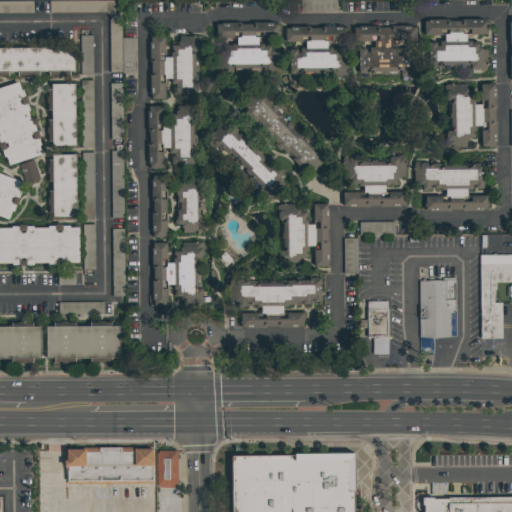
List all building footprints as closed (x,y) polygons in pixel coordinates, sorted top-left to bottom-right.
[(121,0),(122,72),(110,72),(109,16),(106,12),(49,13),(49,1),(121,0)] [(336,0),(336,11),(300,12),(300,0),(336,0)] [(0,1),(33,1),(33,13),(0,13),(0,1)] [(486,20),(486,28),(487,28),(487,34),(470,34),(470,29),(462,29),(462,34),(466,34),(466,41),(471,41),(471,42),(473,42),(473,41),(478,41),(478,48),(482,48),(482,49),(486,49),(486,50),(487,50),(487,54),(486,54),(487,69),(486,69),(486,71),(480,71),(480,70),(473,70),(473,69),(471,69),(470,64),(468,64),(469,65),(458,65),(458,68),(453,69),(453,65),(442,66),(442,64),(440,64),(440,70),(438,70),(437,67),(429,67),(428,42),(436,42),(436,46),(440,45),(439,41),(445,41),(445,34),(448,34),(448,29),(440,29),(440,35),(424,35),(424,22),(429,21),(429,19),(449,19),(449,21),(461,20),(461,19),(483,19),(483,20),(486,20)] [(254,33),(254,37),(258,37),(258,44),(263,44),(263,46),(270,46),(270,51),(274,51),(274,53),(279,53),(279,76),(264,77),(264,67),(261,67),(261,68),(250,69),(250,72),(246,72),(246,69),(234,69),(234,68),(233,68),(233,73),(217,73),(216,54),(223,54),(223,47),(232,47),(232,44),(237,44),(237,37),(241,37),(240,32),(233,32),(233,38),(217,38),(216,25),(221,25),(221,23),(241,22),(241,24),(252,24),(252,22),(274,22),(274,23),(277,23),(278,37),(262,38),(262,32),(254,33)] [(392,36),(392,40),(396,40),(396,47),(401,47),(401,49),(403,49),(403,48),(407,48),(408,54),(411,54),(412,75),(400,75),(400,70),(398,70),(398,71),(388,71),(388,75),(383,75),(383,71),(372,72),(372,70),(370,70),(370,73),(358,73),(358,49),(366,48),(366,52),(369,52),(369,47),(374,47),(374,40),(378,40),(378,35),(370,36),(370,41),(354,41),(354,27),(359,27),(359,26),(379,26),(379,27),(391,27),(391,26),(411,25),(411,27),(416,27),(416,41),(400,41),(400,36),(392,36)] [(347,27),(347,41),(331,41),(331,36),(323,36),(323,41),(327,41),(327,48),(332,48),(332,49),(335,49),(335,48),(339,48),(339,55),(342,55),(342,57),(347,57),(347,77),(332,77),(332,72),(319,73),(319,76),(314,76),(314,72),(304,72),(304,71),(299,71),(299,74),(290,74),(289,49),(297,49),(297,52),(300,52),(300,47),(305,47),(305,41),(309,41),(309,36),(301,36),(301,42),(285,42),(284,42),(284,34),(285,34),(285,28),(290,28),(290,26),(310,26),(310,28),(322,27),(322,26),(342,26),(342,27),(347,27)] [(92,35),(93,77),(81,77),(80,35),(92,35)] [(159,61),(164,61),(164,57),(171,57),(171,52),(173,52),(173,49),(171,49),(171,45),(178,45),(178,41),(179,41),(179,36),(199,36),(199,52),(193,52),(193,54),(195,54),(195,65),(196,65),(196,69),(195,69),(195,80),(193,80),(194,82),(196,82),(196,95),(173,95),(173,87),(175,87),(175,84),(171,84),(171,79),(164,79),(164,75),(159,75),(159,83),(165,83),(165,99),(151,99),(151,94),(150,94),(150,74),(151,74),(151,62),(150,62),(149,42),(151,42),(151,36),(165,36),(165,53),(159,53),(159,61)] [(135,38),(135,73),(122,73),(122,38),(135,38)] [(0,47),(75,47),(75,72),(70,72),(70,75),(63,75),(63,76),(56,76),(56,75),(49,75),(49,72),(39,72),(39,75),(32,75),(32,77),(25,77),(25,75),(18,75),(18,72),(9,72),(9,75),(1,76),(1,77),(0,77),(0,47)] [(81,80),(93,80),(94,148),(81,148),(81,80)] [(42,154),(9,165),(6,157),(4,157),(2,150),(1,151),(0,148),(0,88),(18,82),(21,90),(23,90),(25,96),(26,96),(29,103),(28,104),(30,110),(28,111),(32,125),(34,124),(36,131),(38,130),(40,138),(39,138),(41,145),(39,145),(42,154)] [(76,83),(76,146),(52,146),(52,141),(48,141),(48,134),(47,134),(47,127),(48,127),(48,120),(52,120),(52,110),(48,110),(48,102),(47,102),(47,96),(48,96),(48,89),(52,89),(52,83),(76,83)] [(110,83),(122,83),(122,140),(110,140),(110,83)] [(446,84),(466,84),(466,89),(467,89),(468,92),(473,92),(473,100),(474,100),(475,105),(481,104),(481,108),(486,108),(486,100),(481,101),(480,84),(494,83),(494,88),(497,88),(497,109),(495,109),(495,121),(497,121),(497,142),(495,142),(495,146),(481,146),(481,130),(486,130),(486,122),(482,122),(482,126),(475,126),(475,131),(473,131),(473,134),(474,134),(474,138),(468,138),(468,141),(466,142),(466,147),(447,148),(447,146),(445,146),(445,139),(447,139),(447,130),(452,130),(452,129),(450,129),(450,118),(448,118),(448,113),(450,113),(450,102),(452,102),(452,100),(446,100),(446,92),(444,92),(444,85),(446,85),(446,84)] [(328,158),(314,171),(308,164),(301,172),(297,168),(299,166),(292,159),(294,157),(288,151),(286,154),(278,145),(280,143),(272,136),(268,140),(263,135),(265,133),(260,128),(262,126),(257,120),(255,122),(248,115),(246,117),(243,114),(247,109),(241,103),(256,89),(283,116),(281,118),(296,133),(298,131),(314,147),(315,145),(328,158)] [(149,106),(163,106),(163,122),(157,122),(157,130),(162,130),(162,126),(171,126),(171,114),(176,114),(176,111),(177,111),(177,104),(197,103),(197,121),(191,121),(192,124),(193,124),(193,150),(192,150),(192,152),(199,152),(199,164),(171,164),(171,156),(173,156),(173,153),(169,153),(169,148),(162,148),(162,144),(158,144),(158,152),(163,152),(163,169),(149,169),(149,164),(148,164),(148,144),(149,144),(149,131),(148,131),(147,111),(149,111),(149,106)] [(285,184),(270,198),(269,197),(268,199),(263,194),(265,192),(254,181),(252,183),(248,178),(250,176),(241,168),(242,168),(227,153),(225,154),(208,137),(222,123),(225,126),(227,124),(229,126),(233,121),(236,125),(237,127),(236,128),(238,130),(236,132),(238,134),(240,133),(245,138),(247,136),(252,141),(250,143),(256,149),(258,147),(263,152),(261,154),(266,159),(264,160),(276,172),(280,168),(284,172),(279,178),(285,184)] [(123,150),(123,218),(111,218),(111,151),(123,150)] [(81,152),(93,152),(94,220),(82,220),(81,152)] [(76,217),(53,218),(53,212),(48,213),(48,191),(52,191),(52,181),(48,181),(48,160),(52,160),(52,154),(76,154),(76,217)] [(405,157),(405,177),(400,177),(400,178),(396,178),(396,185),(392,185),(392,183),(389,183),(389,186),(385,186),(385,193),(381,193),(381,198),(389,198),(389,192),(405,192),(405,193),(406,193),(406,202),(405,202),(405,205),(400,205),(400,207),(380,207),(380,205),(368,206),(368,207),(348,208),(348,206),(343,206),(343,192),(359,192),(359,198),(367,197),(367,193),(363,193),(363,186),(358,186),(358,184),(356,184),(356,185),(352,185),(352,180),(341,180),(341,155),(343,155),(343,154),(349,154),(349,155),(358,155),(358,164),(361,164),(361,161),(371,161),(371,160),(376,160),(376,161),(386,161),(386,163),(389,163),(389,157),(398,157),(398,155),(404,155),(404,157),(405,157)] [(40,179),(25,184),(18,164),(33,159),(40,179)] [(487,196),(487,211),(425,212),(425,196),(441,196),(441,202),(449,202),(449,196),(445,197),(445,190),(440,190),(440,188),(433,188),(433,187),(430,187),(430,189),(426,190),(426,191),(422,191),(422,184),(414,185),(413,163),(414,163),(414,161),(419,161),(419,163),(440,163),(440,167),(443,167),(443,165),(453,165),(453,164),(458,164),(458,165),(469,165),(469,167),(471,167),(471,163),(483,163),(483,188),(475,188),(475,187),(472,187),(472,190),(467,190),(467,196),(463,196),(463,201),(471,201),(471,196),(487,196)] [(0,173),(22,182),(19,191),(21,191),(19,197),(20,197),(17,206),(16,205),(13,212),(11,211),(8,219),(0,216),(0,173)] [(167,237),(153,237),(153,232),(151,232),(151,212),(153,212),(153,200),(151,200),(151,180),(153,180),(152,175),(166,174),(166,191),(161,191),(161,200),(166,199),(166,213),(161,213),(161,221),(166,221),(167,237)] [(205,231),(202,231),(202,232),(183,233),(183,228),(181,228),(181,224),(175,225),(175,220),(176,220),(176,217),(177,217),(177,210),(180,210),(180,202),(177,202),(177,195),(176,195),(176,191),(174,191),(174,187),(181,187),(181,184),(182,184),(182,178),(202,178),(202,180),(204,180),(204,186),(203,186),(203,192),(202,192),(202,195),(200,195),(200,196),(201,196),(201,203),(200,203),(200,208),(201,208),(201,215),(201,217),(202,217),(202,219),(203,219),(203,224),(202,224),(202,225),(204,225),(205,231)] [(327,204),(327,209),(328,209),(329,229),(327,229),(327,241),(329,241),(329,261),(327,262),(328,266),(314,267),(314,250),(319,250),(319,242),(314,242),(314,248),(314,246),(307,246),(308,251),(305,251),(305,258),(301,258),(301,267),(279,267),(279,265),(278,265),(278,260),(279,260),(279,251),(283,250),(283,238),(282,238),(282,233),(283,233),(283,221),(279,221),(279,212),(277,212),(277,206),(278,206),(278,205),(299,204),(299,209),(300,209),(300,213),(306,213),(306,217),(305,217),(305,220),(307,220),(307,225),(314,225),(314,228),(319,228),(319,220),(313,220),(313,204),(327,204)] [(359,222),(394,222),(395,234),(359,235),(359,222)] [(79,262),(68,262),(69,264),(63,264),(63,266),(55,266),(55,265),(48,265),(48,262),(33,263),(33,265),(26,265),(26,266),(19,266),(19,265),(12,265),(12,263),(0,263),(0,228),(11,228),(11,226),(18,226),(18,224),(26,224),(26,226),(33,226),(33,228),(48,228),(48,226),(55,226),(55,224),(62,224),(62,225),(69,225),(69,227),(79,227),(79,262)] [(82,224),(94,224),(95,270),(83,270),(82,224)] [(124,296),(112,296),(111,229),(123,229),(124,296)] [(343,238),(357,238),(357,274),(343,274),(343,238)] [(161,267),(166,267),(166,263),(173,263),(173,258),(175,258),(175,255),(174,255),(174,251),(180,251),(180,247),(181,247),(181,242),(203,242),(203,258),(196,258),(196,260),(197,260),(197,271),(199,271),(199,276),(197,276),(198,287),(196,287),(196,289),(202,288),(202,290),(206,290),(206,303),(204,303),(204,304),(198,304),(198,305),(182,305),(182,299),(179,299),(179,296),(174,296),(174,292),(177,292),(177,290),(173,290),(173,285),(166,285),(166,281),(162,281),(162,289),(167,288),(167,306),(162,306),(162,305),(154,305),(154,300),(152,300),(152,280),(154,280),(153,268),(152,268),(151,248),(153,248),(153,243),(167,243),(167,259),(161,259),(161,267)] [(217,259),(224,252),(232,260),(224,267),(217,259)] [(480,339),(479,255),(511,254),(511,282),(495,282),(495,290),(494,290),(494,303),(501,303),(502,338),(480,339)] [(75,274),(75,285),(58,285),(58,275),(75,274)] [(450,337),(420,338),(419,281),(438,280),(438,278),(455,277),(456,309),(450,309),(450,337)] [(320,278),(321,302),(313,302),(313,299),(310,299),(310,304),(302,304),(302,301),(294,302),(294,304),(287,304),(287,307),(282,307),(283,314),(279,314),(279,319),(287,318),(287,312),(303,312),(303,326),(240,327),(240,313),(257,313),(257,319),(265,319),(265,314),(261,314),(261,307),(256,307),(256,305),(245,305),(245,307),(230,308),(229,282),(256,281),(256,284),(259,284),(259,282),(269,282),(269,281),(274,281),(274,283),(284,282),(284,283),(287,283),(287,281),(309,280),(309,278),(320,278)] [(388,337),(379,338),(374,338),(372,338),(372,339),(368,339),(368,337),(366,337),(366,328),(360,328),(359,320),(366,320),(366,308),(367,308),(367,301),(387,301),(388,337)] [(58,302),(103,302),(103,314),(58,314),(58,302)] [(53,322),(75,322),(75,326),(90,326),(90,322),(111,321),(111,325),(119,325),(120,358),(112,358),(112,362),(90,362),(90,358),(75,358),(76,362),(54,363),(54,359),(46,359),(46,326),(54,326),(53,322)] [(0,327),(11,327),(11,322),(33,322),(33,326),(41,326),(41,359),(33,359),(33,362),(25,362),(26,363),(19,363),(19,362),(11,362),(11,359),(0,359),(0,327)] [(153,481),(67,482),(67,466),(64,466),(64,460),(67,460),(67,449),(85,449),(85,448),(134,447),(134,449),(153,449),(153,481)] [(156,453),(158,453),(158,451),(177,451),(178,487),(157,488),(156,453)] [(354,511),(232,511),(231,456),(294,455),(294,454),(354,453),(354,511)] [(423,511),(423,498),(511,497),(511,511),(423,511)]
